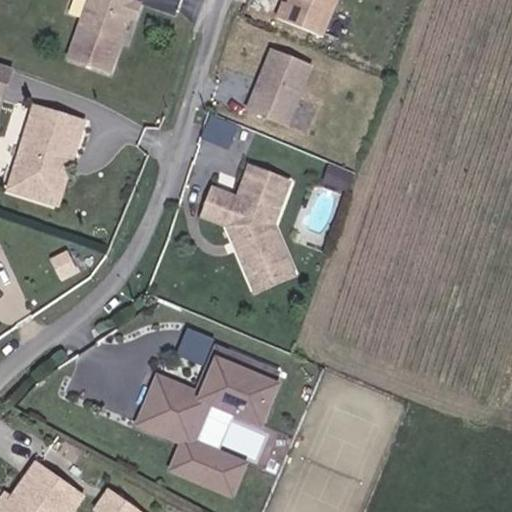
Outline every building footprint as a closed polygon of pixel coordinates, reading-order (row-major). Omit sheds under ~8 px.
[(81,0),(60,56),(101,72),(121,18),(127,21),(133,4),(121,0),(81,0)] [(338,0),(290,0),(284,15),(279,14),(273,29),(317,48),(338,0)] [(308,78),(268,61),(243,121),(282,138),(308,78)] [(0,99),(11,69),(0,64),(0,99)] [(68,155),(79,121),(29,106),(19,141),(23,143),(16,168),(11,167),(5,186),(54,201),(64,168),(55,160),(58,152),(68,155)] [(212,111),(204,138),(234,148),(242,120),(212,111)] [(350,203),(357,186),(334,177),(327,194),(350,203)] [(292,195),(254,180),(241,213),(217,203),(206,231),(232,242),(256,293),(293,275),(275,239),(292,195)] [(293,275),(256,293),(263,307),(300,289),(293,275)] [(165,394),(148,438),(193,456),(183,482),(244,506),(255,478),(204,458),(221,416),(272,437),(286,401),(260,390),(265,380),(229,366),(210,412),(165,394)] [(291,390),(265,380),(260,390),(286,401),(291,390)] [(64,511),(75,494),(32,464),(0,511),(64,511)] [(102,511),(133,511),(135,508),(103,488),(92,505),(102,511)]
